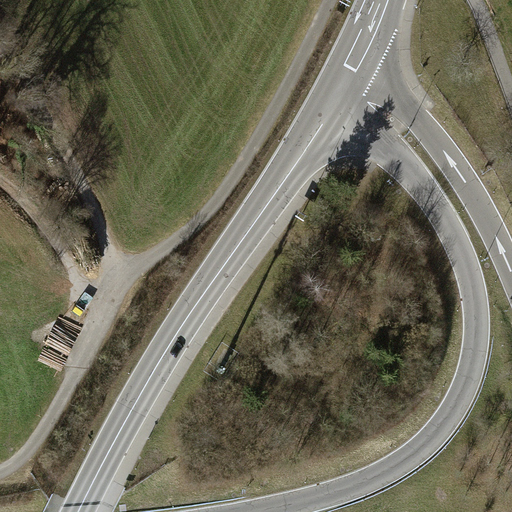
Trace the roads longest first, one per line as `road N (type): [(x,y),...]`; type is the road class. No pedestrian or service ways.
road 1 (trunk): [(327,114),(388,149),(439,210),(472,283),(475,348),(451,414),(404,461),(361,484),(258,511)]
road 2 (track): [(0,472),(54,413),(130,276),(222,194),(331,0)]
road 3 (secondary): [(327,114),(153,371),(78,511)]
road 4 (track): [(0,45),(66,156),(112,257),(130,276)]
road 5 (trunk): [(511,272),(444,152),(355,61)]
road 6 (track): [(113,305),(80,288),(58,233),(0,190)]
